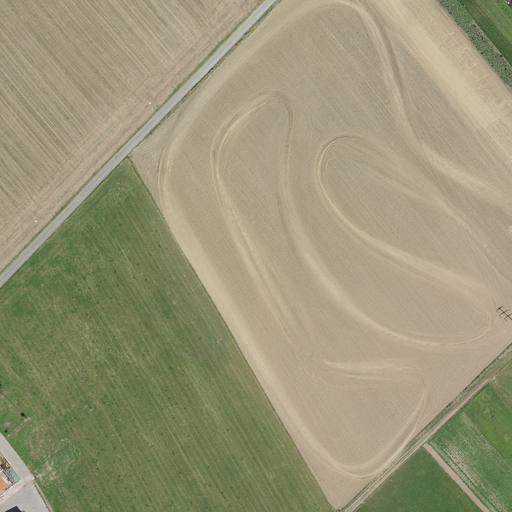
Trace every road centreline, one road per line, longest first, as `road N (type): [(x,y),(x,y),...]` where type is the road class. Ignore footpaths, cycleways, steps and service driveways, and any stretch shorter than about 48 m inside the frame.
road 1 (track): [(0,279),(271,0)]
road 2 (track): [(343,511),(511,347)]
